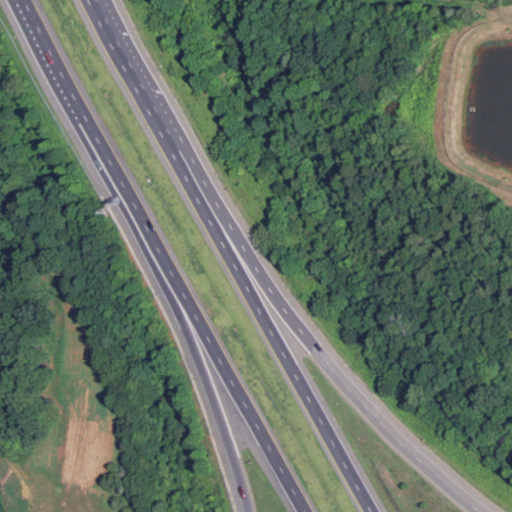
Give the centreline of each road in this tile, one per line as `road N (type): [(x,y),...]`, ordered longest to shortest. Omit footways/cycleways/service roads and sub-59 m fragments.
road 1 (motorway): [(480,511),(398,441),(322,358),(163,120)]
road 2 (motorway): [(372,511),(176,162),(163,120)]
road 3 (motorway): [(154,248),(304,511)]
road 4 (motorway): [(19,0),(154,248)]
road 5 (motorway): [(154,248),(232,448),(248,511)]
